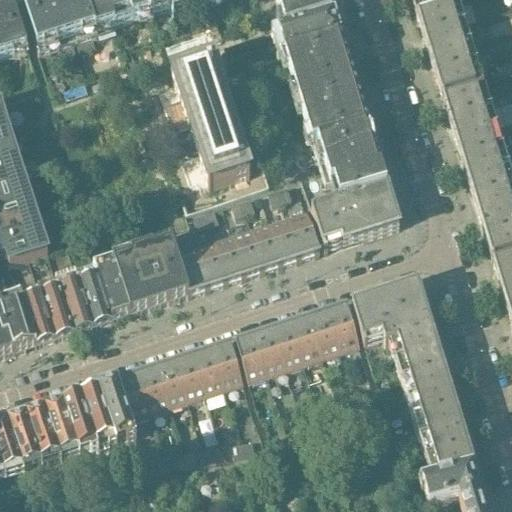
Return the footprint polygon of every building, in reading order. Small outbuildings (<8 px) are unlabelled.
[(94,40),(80,0),(47,0),(20,9),(38,63),(96,45),(95,41),(94,40)] [(112,35),(101,0),(80,0),(94,40),(95,41),(112,35)] [(131,29),(121,0),(101,0),(112,35),(131,29)] [(142,0),(121,0),(131,29),(150,23),(142,0)] [(164,0),(142,0),(150,23),(169,16),(164,0)] [(185,0),(164,0),(169,16),(188,10),(185,0)] [(206,0),(185,0),(188,10),(207,4),(206,0)] [(325,0),(272,0),(281,26),(284,35),(332,20),(329,11),(325,0)] [(471,0),(412,0),(409,1),(415,23),(416,23),(416,24),(458,11),(473,6),(471,0)] [(458,11),(416,24),(418,31),(419,30),(424,45),(464,32),(458,11)] [(10,12),(0,15),(0,66),(26,58),(10,12)] [(332,20),(284,35),(270,39),(273,49),(279,47),(283,61),(339,44),(336,36),(339,34),(338,29),(334,29),(332,20)] [(218,39),(215,30),(188,39),(191,47),(218,39)] [(464,32),(424,45),(428,58),(426,58),(428,64),(470,51),(464,32)] [(178,53),(189,49),(187,41),(176,45),(178,53)] [(339,44),(283,61),(297,107),(353,90),(351,82),(353,79),(352,75),(348,75),(343,59),(346,57),(345,52),(341,52),(339,44)] [(78,60),(93,55),(91,47),(75,52),(78,60)] [(470,51),(428,64),(430,70),(431,69),(435,83),(476,71),(470,51)] [(56,58),(66,89),(82,84),(72,53),(56,58)] [(212,69),(169,83),(207,196),(249,182),(221,99),(222,98),(212,69)] [(259,69),(248,73),(276,163),(287,159),(259,69)] [(476,71),(435,83),(440,97),(438,97),(440,104),(482,91),(476,71)] [(271,164),(247,88),(235,91),(259,168),(271,164)] [(353,90),(297,107),(311,154),(312,154),(367,137),(365,127),(367,125),(366,121),(362,120),(358,105),(360,102),(359,98),(355,97),(353,90)] [(484,96),(442,109),(444,115),(445,115),(449,129),(490,116),(484,96)] [(511,109),(493,114),(497,133),(511,128),(511,109)] [(490,116),(449,129),(454,142),(452,143),(454,149),(496,136),(490,116)] [(46,261),(0,118),(0,265),(5,264),(8,273),(46,261)] [(496,136),(454,149),(456,154),(457,154),(461,168),(502,155),(496,136)] [(367,137),(312,154),(324,193),(333,191),(339,210),(386,195),(367,137)] [(502,155),(461,168),(466,181),(464,182),(466,187),(508,175),(502,155)] [(511,187),(508,175),(466,187),(468,193),(469,193),(473,207),(511,194),(511,187)] [(271,214),(290,207),(286,194),(266,200),(271,214)] [(511,194),(473,207),(477,220),(476,221),(478,226),(511,216),(511,194)] [(386,195),(339,210),(310,219),(323,259),(326,258),(326,257),(361,245),(362,247),(398,235),(391,215),(385,217),(380,200),(385,198),(385,199),(387,199),(386,195)] [(234,225),(253,219),(249,206),(230,212),(234,225)] [(162,224),(176,220),(173,212),(160,216),(162,224)] [(511,216),(478,226),(480,232),(481,232),(485,246),(511,237),(511,216)] [(213,218),(203,221),(207,234),(217,231),(213,218)] [(198,237),(207,234),(203,221),(193,224),(198,237)] [(318,261),(305,221),(288,227),(301,267),(318,261)] [(301,267),(288,227),(267,233),(280,273),(301,267)] [(94,237),(91,229),(80,233),(83,241),(94,237)] [(280,273),(267,233),(251,239),(264,278),(280,273)] [(511,237),(485,246),(489,259),(488,260),(490,266),(511,259),(511,237)] [(264,278),(251,239),(230,245),(243,285),(264,278)] [(230,245),(212,251),(226,291),(243,285),(230,245)] [(113,266),(111,267),(130,322),(187,303),(175,263),(169,248),(167,249),(168,252),(152,257),(151,254),(129,261),(130,264),(114,270),(113,266)] [(212,251),(192,257),(205,297),(226,291),(212,251)] [(192,257),(175,263),(187,303),(205,297),(192,257)] [(511,265),(492,271),(494,278),(495,278),(499,292),(511,287),(511,265)] [(92,273),(95,283),(110,329),(130,322),(111,267),(92,273)] [(74,282),(76,290),(91,335),(110,329),(95,283),(84,287),(82,279),(74,282)] [(54,288),(57,296),(72,341),(91,335),(76,290),(64,293),(62,286),(54,288)] [(511,287),(499,292),(503,305),(502,306),(504,311),(511,308),(511,287)] [(36,294),(38,302),(53,347),(72,341),(57,296),(46,299),(43,292),(36,294)] [(423,337),(418,320),(424,318),(416,292),(351,313),(363,353),(382,347),(384,352),(388,351),(428,338),(430,337),(429,335),(427,335),(427,336),(423,337)] [(34,353),(53,347),(38,302),(27,305),(25,300),(18,302),(18,304),(34,353)] [(18,304),(9,307),(8,304),(0,306),(0,326),(12,361),(34,353),(18,304)] [(358,355),(345,315),(326,321),(340,361),(358,355)] [(340,361),(326,321),(308,327),(321,367),(340,361)] [(0,364),(12,361),(0,326),(0,364)] [(321,367),(308,327),(289,333),(302,373),(321,367)] [(302,373),(289,333),(271,339),(284,379),(302,373)] [(435,356),(433,351),(432,351),(428,338),(388,351),(393,369),(435,356)] [(284,379),(271,339),(252,345),(265,385),(284,379)] [(265,385),(252,345),(234,351),(247,391),(265,385)] [(241,393),(229,353),(210,359),(223,399),(241,393)] [(435,356),(393,369),(399,389),(440,376),(436,363),(437,362),(435,356)] [(223,399),(210,359),(192,365),(205,405),(223,399)] [(205,405),(192,365),(173,371),(186,411),(205,405)] [(186,411),(173,371),(155,377),(168,417),(186,411)] [(440,376),(399,389),(405,408),(447,395),(445,390),(444,390),(440,376)] [(168,417),(155,377),(136,383),(149,423),(168,417)] [(149,423),(136,383),(118,389),(130,429),(149,423)] [(118,389),(97,396),(113,445),(123,442),(125,447),(135,445),(130,429),(118,389)] [(375,409),(370,394),(355,399),(360,414),(375,409)] [(447,395),(405,408),(411,428),(452,415),(448,402),(449,401),(447,395)] [(97,396),(79,402),(94,449),(105,446),(106,452),(114,449),(113,445),(97,396)] [(79,402),(60,408),(78,461),(96,455),(94,449),(79,402)] [(60,408),(42,413),(60,467),(78,461),(60,408)] [(375,409),(360,414),(365,430),(380,424),(375,409)] [(42,413),(24,419),(42,472),(60,467),(42,413)] [(452,415),(411,428),(417,447),(459,434),(457,429),(456,429),(452,415)] [(24,419),(6,425),(24,478),(42,472),(24,419)] [(380,424),(365,430),(370,445),(385,440),(380,424)] [(6,425),(0,427),(0,469),(5,484),(24,478),(6,425)] [(459,434),(417,447),(423,467),(464,454),(460,441),(461,440),(459,434)] [(334,437),(324,439),(326,453),(336,451),(334,437)] [(316,454),(326,453),(324,439),(314,440),(316,454)] [(296,443),(286,444),(288,458),(298,457),(296,443)] [(278,460),(288,458),(286,444),(276,446),(278,460)] [(371,448),(377,467),(392,462),(386,444),(371,448)] [(251,450),(241,451),(243,465),(253,464),(251,450)] [(233,467),(243,465),(241,451),(231,453),(233,467)] [(464,454),(423,467),(430,488),(471,476),(469,468),(468,468),(464,454)] [(213,455),(203,457),(205,471),(215,469),(213,455)] [(358,455),(346,457),(347,467),(360,465),(358,455)] [(324,457),(323,458),(323,459),(325,469),(336,468),(335,457),(335,456),(324,457)] [(195,472),(205,471),(203,457),(193,458),(195,472)] [(175,461),(165,463),(167,477),(177,475),(175,461)] [(392,462),(377,467),(382,484),(398,479),(392,462)] [(157,478),(167,477),(165,463),(155,464),(157,478)] [(471,476),(430,488),(417,492),(420,503),(423,502),(425,511),(441,511),(456,508),(479,500),(472,475),(471,476)] [(398,479),(382,484),(388,502),(403,497),(398,479)] [(482,511),(479,500),(456,508),(457,511),(482,511)]
